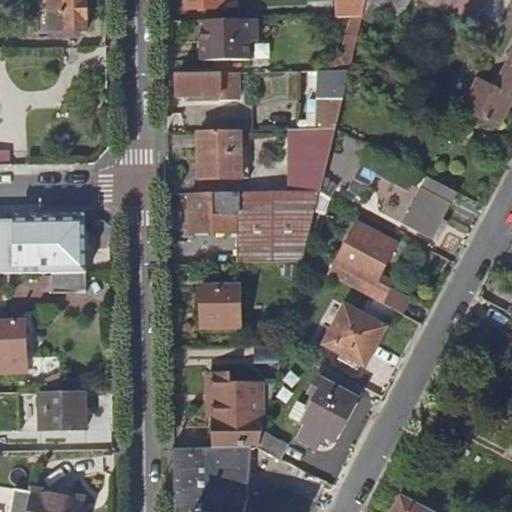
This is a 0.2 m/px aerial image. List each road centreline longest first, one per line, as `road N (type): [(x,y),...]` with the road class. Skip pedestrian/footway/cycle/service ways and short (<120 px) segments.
road 1 (residential): [(145,511),(138,192)]
road 2 (residential): [(345,511),(491,237)]
road 3 (residential): [(138,192),(135,0)]
road 4 (residential): [(0,194),(138,192)]
